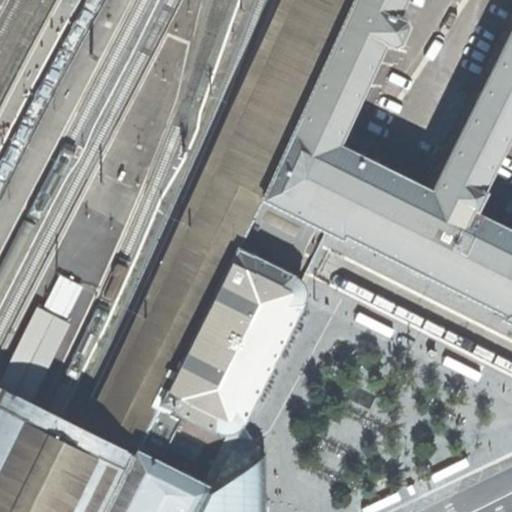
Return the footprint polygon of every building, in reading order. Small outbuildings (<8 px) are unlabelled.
[(280,0),(78,430),(104,444),(208,233),(232,184),(260,199),(351,0),(280,0)] [(500,313),(498,318),(511,324),(511,0),(351,0),(260,199),(320,230),(323,226),(342,235),(416,272),(500,313)] [(0,511),(261,511),(262,506),(263,454),(261,455),(250,459),(242,447),(232,430),(229,429),(233,427),(238,421),(248,400),(289,314),(297,299),(299,294),(299,290),(298,285),(295,280),(292,276),(296,270),(301,263),(320,230),(260,199),(232,184),(208,233),(104,444),(78,430),(29,405),(0,391),(0,511)] [(62,276),(46,308),(66,318),(81,285),(62,276)] [(0,391),(29,405),(70,320),(66,318),(46,308),(41,306),(0,390),(0,391)] [(395,333),(397,329),(362,312),(358,320),(363,322),(389,335),(393,337),(395,333)] [(482,378),(484,374),(449,357),(445,364),(449,367),(476,379),(480,382),(482,378)] [(435,478),(437,482),(456,473),(453,465),(438,472),(433,474),(435,478)]
